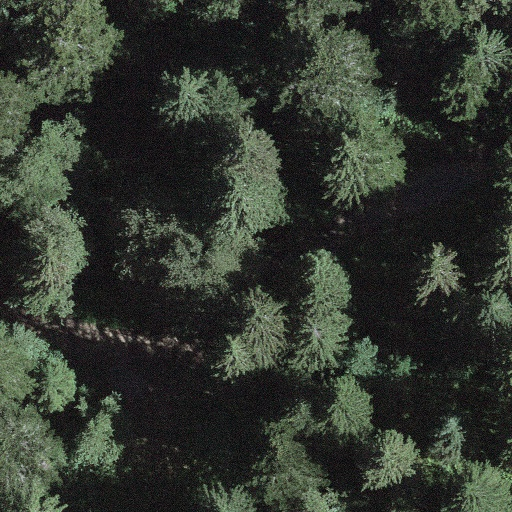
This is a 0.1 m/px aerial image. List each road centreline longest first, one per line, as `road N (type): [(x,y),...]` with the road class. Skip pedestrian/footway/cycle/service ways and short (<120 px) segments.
road 1 (track): [(511,153),(389,208),(152,361),(52,334),(0,289)]
road 2 (track): [(152,361),(140,511)]
